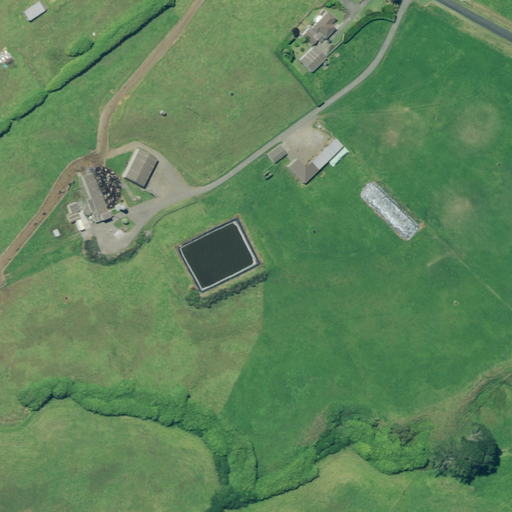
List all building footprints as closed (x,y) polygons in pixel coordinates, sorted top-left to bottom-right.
[(43,11),(38,2),(22,12),(28,21),(43,11)] [(319,43),(324,39),(325,40),(336,29),(330,23),(334,19),(326,12),(320,18),(318,15),(313,21),(315,23),(302,36),(311,46),(316,41),(319,43)] [(326,58),(316,46),(299,61),(310,72),(326,58)] [(342,147),(334,139),(309,164),(316,172),(342,147)] [(287,154),(281,146),(269,155),(275,163),(287,154)] [(154,162),(136,153),(123,177),(141,187),(154,162)] [(92,169),(81,173),(90,199),(87,200),(95,223),(112,217),(110,211),(113,208),(116,206),(119,203),(121,199),(122,195),(122,191),(122,187),(121,183),(120,180),(117,176),(115,174),(112,171),(108,169),(104,168),(100,168),(96,168),(92,169)] [(83,210),(80,202),(68,206),(71,215),(68,216),(70,223),(80,219),(78,212),(83,210)]
